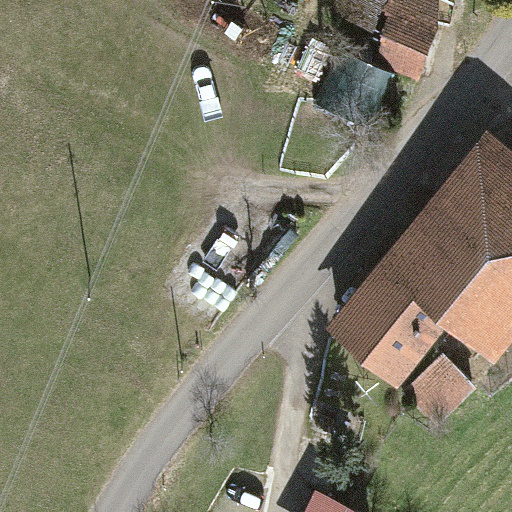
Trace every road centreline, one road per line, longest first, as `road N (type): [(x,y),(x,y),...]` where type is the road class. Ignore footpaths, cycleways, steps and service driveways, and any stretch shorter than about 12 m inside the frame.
road 1 (unclassified): [(511,38),(226,358),(117,511)]
road 2 (track): [(294,283),(301,381),(277,511)]
